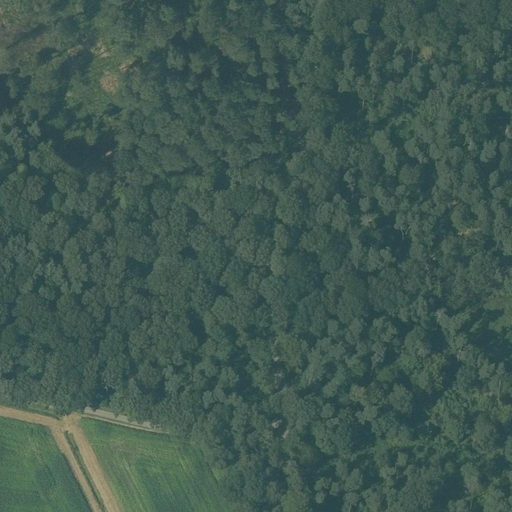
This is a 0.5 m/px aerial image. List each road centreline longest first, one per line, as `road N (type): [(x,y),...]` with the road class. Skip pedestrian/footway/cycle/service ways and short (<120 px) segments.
road 1 (unclassified): [(290,429),(275,301),(322,0)]
road 2 (unclassified): [(0,386),(159,428),(290,429)]
road 3 (track): [(295,175),(511,129)]
